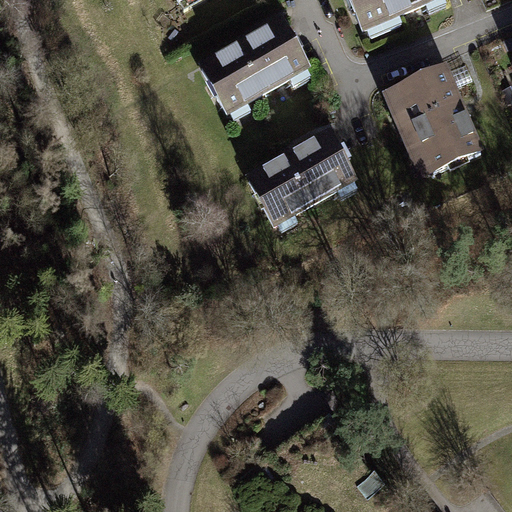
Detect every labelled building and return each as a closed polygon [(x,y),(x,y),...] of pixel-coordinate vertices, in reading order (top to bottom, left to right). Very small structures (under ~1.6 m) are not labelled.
[(345,0),(359,32),(436,0),(345,0)] [(279,26),(197,70),(222,115),(304,71),(279,26)] [(441,71),(394,91),(430,176),(477,155),(441,71)] [(326,137),(245,182),(270,227),(351,182),(326,137)] [(400,511),(326,418),(272,461),(269,457),(268,458),(256,443),(233,461),(245,477),(236,484),(258,511),(400,511)]
